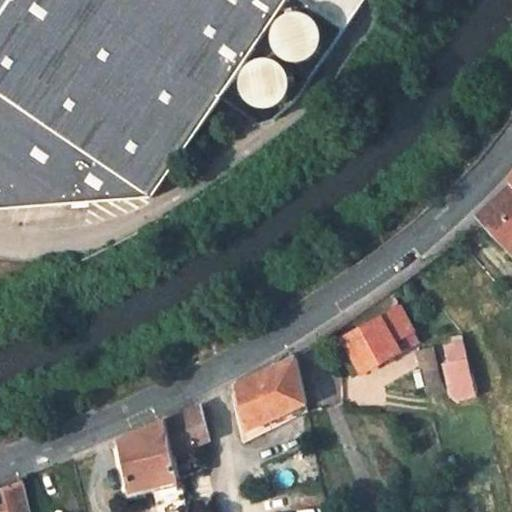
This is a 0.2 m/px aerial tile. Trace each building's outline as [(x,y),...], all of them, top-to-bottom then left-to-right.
[(367,0),(0,0),(0,211),(153,199),(221,96),(255,46),(288,0),(303,0),(346,30),(367,0)] [(292,63),(300,65),(309,63),(317,59),(322,52),(325,44),(325,35),(322,27),(317,20),(309,16),(300,14),(292,16),(284,20),(278,27),(275,35),(275,44),(278,52),(284,59),(292,63)] [(260,109),(269,111),(278,109),(285,105),(291,98),(294,90),(294,81),(291,73),(285,66),(277,62),(269,60),(260,62),(253,66),(247,73),(244,81),(244,90),(247,98),(253,105),(260,109)] [(511,181),(493,201),(480,215),(484,220),(511,248),(511,181)] [(361,371),(373,365),(401,349),(396,339),(413,329),(399,307),(344,339),(361,371)] [(511,307),(495,326),(504,335),(511,327),(511,307)] [(462,401),(480,397),(466,344),(449,348),(462,401)] [(431,351),(418,354),(428,395),(442,392),(431,351)] [(237,387),(248,428),(297,410),(300,416),(308,412),(298,360),(237,387)] [(167,422),(175,453),(209,439),(199,407),(167,422)] [(297,410),(248,428),(249,433),(271,425),(272,427),(300,416),(297,410)] [(173,471),(178,469),(175,453),(167,422),(122,441),(132,488),(158,478),(162,493),(177,488),(173,471)] [(30,511),(23,481),(15,484),(6,487),(11,509),(0,511),(30,511)] [(181,506),(177,488),(162,493),(166,511),(181,506)]
